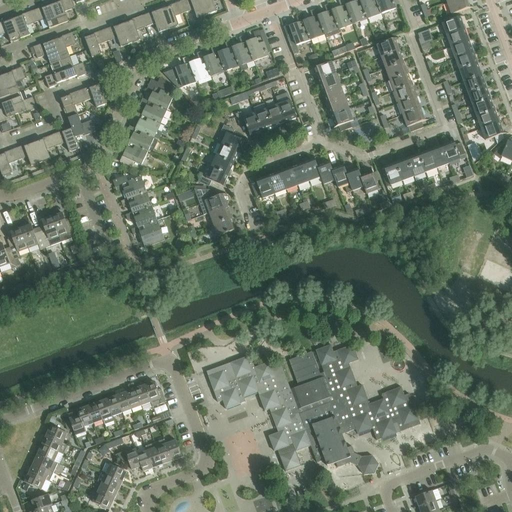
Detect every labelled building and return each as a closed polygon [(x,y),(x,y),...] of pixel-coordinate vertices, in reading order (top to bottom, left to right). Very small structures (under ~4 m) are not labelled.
[(61,3),(52,6),(59,26),(69,22),(66,12),(75,9),(71,0),(64,0),(61,1),(61,3)] [(186,0),(181,2),(185,14),(194,10),(197,20),(208,16),(201,0),(186,0)] [(201,0),(208,16),(217,13),(214,3),(221,0),(201,0)] [(332,11),(339,30),(354,25),(346,6),(347,6),(344,0),(342,0),(339,2),(341,7),(335,9),(336,10),(333,11),(332,11)] [(350,5),(347,6),(346,6),(354,25),(368,20),(360,1),(361,1),(360,0),(354,0),(355,1),(349,3),(350,5)] [(362,0),(361,1),(360,1),(368,20),(382,14),(376,0),(362,0)] [(376,0),(382,14),(396,9),(392,0),(376,0)] [(470,9),(466,0),(456,0),(447,3),(452,16),(470,9)] [(175,17),(185,14),(181,2),(171,6),(171,7),(162,10),(169,30),(179,27),(175,17)] [(318,17),(325,36),(339,30),(332,11),(333,11),(330,5),(325,7),(326,12),(321,14),(322,15),(319,17),(318,17)] [(42,8),(32,12),(37,23),(46,20),(50,29),(59,26),(52,6),(43,9),(42,8)] [(152,13),(142,16),(147,28),(156,25),(159,34),(169,30),(162,10),(153,14),(152,13)] [(304,22),(311,41),(325,36),(318,17),(319,17),(316,10),(310,12),(312,17),(307,19),(308,21),(304,22)] [(27,27),(37,23),(32,12),(23,16),(23,17),(14,20),(21,40),(31,36),(27,27)] [(137,31),(147,28),(142,16),(132,20),(133,21),(124,25),(131,45),(141,41),(137,31)] [(292,47),(296,46),(297,47),(311,41),(304,22),(302,16),(296,18),(298,23),(284,28),(288,39),(289,38),(292,47)] [(447,36),(465,30),(460,18),(443,24),(447,36)] [(11,44),(21,40),(14,20),(5,24),(4,22),(0,23),(0,36),(8,34),(11,44)] [(121,48),(131,45),(124,25),(114,28),(114,27),(104,31),(108,42),(117,39),(121,48)] [(452,48),(469,41),(465,30),(447,36),(452,48)] [(99,46),(108,42),(104,31),(94,34),(95,36),(85,39),(92,59),(103,55),(99,46)] [(251,42),(248,43),(248,44),(254,62),(269,57),(259,31),(253,33),(255,39),(251,41),(251,42)] [(63,39),(53,42),(60,62),(70,58),(67,48),(76,45),(72,34),(62,37),(63,39)] [(233,49),(240,67),(242,72),(249,70),(247,65),(254,62),(248,44),(248,43),(245,37),(239,39),(241,44),(236,46),(237,48),(234,49),(233,49)] [(381,58),(400,52),(395,39),(377,46),(381,58)] [(456,59),(473,53),(469,41),(452,48),(456,59)] [(47,56),(51,65),(60,62),(53,42),(44,46),(44,44),(33,48),(38,59),(47,56)] [(223,53),(220,54),(219,54),(226,73),(240,67),(233,49),(234,49),(231,42),(225,44),(227,49),(222,51),(223,53)] [(205,59),(212,78),(226,73),(219,54),(220,54),(217,47),(211,49),(213,55),(208,56),(209,58),(206,59),(205,59)] [(195,63),(191,64),(191,65),(198,83),(212,78),(205,59),(206,59),(203,52),(197,55),(199,60),(194,62),(195,63)] [(386,70),(404,63),(400,52),(381,58),(386,70)] [(460,71),(478,64),(473,53),(456,59),(460,71)] [(191,65),(191,64),(189,57),(183,60),(185,65),(170,70),(174,81),(180,79),(183,88),(198,83),(191,65)] [(70,58),(60,62),(68,81),(77,77),(78,79),(87,75),(83,64),(74,67),(70,58)] [(60,62),(51,65),(54,74),(45,78),(49,89),(59,86),(58,84),(68,81),(60,62)] [(319,82),(336,75),(332,63),(314,69),(319,82)] [(390,81),(408,74),(404,63),(386,70),(390,81)] [(465,83),(482,76),(478,64),(460,71),(465,83)] [(279,68),(268,72),(270,80),(282,76),(279,68)] [(13,73),(3,77),(10,96),(20,92),(17,83),(26,80),(22,69),(12,72),(13,73)] [(394,93),(412,86),(408,74),(390,81),(394,93)] [(323,93),(341,86),(336,75),(319,82),(323,93)] [(469,95),(487,88),(482,76),(465,83),(469,95)] [(0,98),(0,100),(10,96),(3,77),(0,78),(0,98)] [(149,103),(168,111),(174,97),(170,95),(172,90),(161,78),(158,83),(152,80),(147,91),(152,93),(149,98),(151,99),(150,102),(149,103)] [(90,89),(90,88),(80,92),(84,103),(93,100),(97,109),(107,105),(100,86),(90,89)] [(327,105),(345,98),(341,86),(323,93),(327,105)] [(399,105),(417,98),(412,86),(394,93),(399,105)] [(219,97),(237,94),(236,87),(218,90),(219,97)] [(473,106),(491,100),(487,88),(469,95),(473,106)] [(10,96),(17,116),(27,112),(27,113),(37,110),(33,98),(23,102),(20,92),(10,96)] [(68,119),(78,116),(75,106),(84,103),(80,92),(70,95),(71,97),(61,100),(68,119)] [(0,110),(0,123),(9,120),(8,119),(17,116),(10,96),(0,100),(4,109),(0,110)] [(331,116),(349,110),(345,98),(327,105),(331,116)] [(403,116),(421,109),(417,98),(399,105),(403,116)] [(149,103),(150,102),(143,99),(140,105),(145,107),(143,112),(145,113),(143,116),(143,117),(161,125),(168,111),(149,103)] [(478,118),(495,111),(491,100),(473,106),(478,118)] [(279,106),(285,123),(297,119),(291,101),(279,106)] [(285,123),(279,106),(267,110),(274,127),(285,123)] [(421,109),(403,116),(407,128),(408,128),(410,133),(423,128),(421,123),(425,121),(421,109)] [(274,127),(267,110),(256,114),(262,132),(274,127)] [(349,110),(331,116),(336,128),(339,127),(341,133),(352,128),(350,123),(354,122),(349,110)] [(482,129),(499,123),(495,111),(478,118),(482,129)] [(143,117),(143,116),(137,113),(134,119),(139,121),(137,126),(139,127),(137,130),(155,139),(159,141),(162,134),(158,132),(161,125),(143,117)] [(262,132),(256,114),(244,118),(242,113),(236,115),(240,126),(246,124),(250,136),(262,132)] [(75,138),(76,138),(85,135),(85,136),(95,133),(91,121),(82,125),(78,116),(68,119),(72,130),(73,130),(75,138)] [(499,123),(482,129),(486,141),(504,135),(499,123)] [(222,145),(239,153),(244,141),(232,136),(235,131),(224,126),(222,131),(227,134),(222,145)] [(137,130),(130,127),(128,132),(133,134),(130,140),(132,141),(131,144),(149,152),(155,139),(137,130)] [(53,136),(57,147),(66,144),(70,153),(80,149),(76,138),(75,138),(73,130),(72,130),(63,133),(63,132),(53,136)] [(34,144),(41,163),(51,160),(48,150),(57,147),(53,136),(43,139),(44,141),(34,144)] [(502,157),(511,161),(511,140),(510,140),(506,147),(504,146),(493,154),(495,156),(496,158),(498,159),(501,160),(502,157)] [(131,144),(124,141),(122,146),(127,148),(120,162),(132,168),(134,163),(142,166),(149,152),(131,144)] [(443,147),(449,165),(461,160),(460,157),(456,146),(455,143),(443,147)] [(15,150),(19,161),(28,158),(31,167),(41,163),(34,144),(25,147),(25,146),(15,150)] [(456,146),(460,157),(465,155),(461,144),(456,146)] [(239,153),(222,145),(217,156),(234,164),(239,153)] [(431,152),(437,169),(449,165),(443,147),(431,152)] [(0,170),(3,178),(13,174),(9,165),(19,161),(15,150),(5,153),(5,155),(0,156),(0,170)] [(419,156),(426,174),(437,169),(431,152),(419,156)] [(234,164),(217,156),(211,168),(229,176),(234,164)] [(408,160),(414,178),(426,174),(419,156),(408,160)] [(318,167),(315,160),(303,164),(310,182),(322,178),(318,167)] [(396,164),(403,182),(414,178),(408,160),(396,164)] [(322,178),(324,185),(335,181),(336,181),(332,171),(332,170),(329,163),(318,167),(322,178)] [(310,182),(303,164),(291,169),(298,187),(310,182)] [(403,182),(396,164),(384,169),(391,187),(403,182)] [(347,174),(344,166),(332,170),(332,171),(336,181),(335,181),(338,188),(345,186),(348,193),(353,192),(350,184),(347,174)] [(468,178),(474,176),(471,166),(464,168),(468,178)] [(229,176),(211,168),(206,179),(201,177),(198,183),(209,187),(211,182),(223,187),(229,176)] [(298,187),(291,169),(280,173),(287,191),(298,187)] [(361,177),(359,169),(347,174),(350,184),(353,192),(364,187),(365,187),(361,177)] [(287,191),(280,173),(268,177),(275,195),(287,191)] [(380,180),(376,181),(373,173),(361,177),(365,187),(364,187),(367,195),(379,190),(379,189),(382,188),(380,180)] [(268,177),(256,182),(258,185),(252,187),(256,199),(262,197),(263,200),(275,195),(268,177)] [(128,200),(147,193),(142,179),(128,184),(126,178),(114,183),(118,194),(123,192),(125,197),(127,196),(128,200)] [(216,191),(195,190),(204,216),(210,214),(228,207),(223,195),(218,197),(216,191)] [(128,200),(121,202),(123,208),(129,206),(131,211),(132,211),(133,214),(134,214),(152,207),(147,193),(128,200)] [(134,214),(133,214),(126,216),(129,222),(134,220),(136,225),(138,225),(139,228),(158,221),(152,207),(134,214)] [(228,207),(210,214),(214,225),(232,219),(228,207)] [(63,214),(52,218),(62,243),(77,237),(71,220),(66,222),(63,214)] [(45,230),(40,232),(46,249),(62,243),(52,218),(42,222),(45,230)] [(232,219),(214,225),(219,237),(236,231),(232,219)] [(139,228),(132,230),(134,236),(139,234),(145,249),(165,242),(158,221),(139,228)] [(32,226),(21,229),(28,249),(38,245),(40,251),(46,249),(40,232),(35,234),(32,226)] [(14,242),(8,244),(11,251),(15,260),(18,268),(21,267),(18,259),(20,258),(18,253),(28,249),(21,229),(10,233),(14,242)] [(3,245),(0,245),(0,268),(10,265),(12,270),(18,268),(15,260),(11,251),(6,253),(3,245)] [(207,372),(219,403),(223,401),(227,410),(246,403),(245,398),(258,393),(265,412),(270,410),(279,433),(269,437),(274,452),(278,451),(286,473),(302,467),(296,452),(311,447),(318,464),(326,461),(328,468),(337,464),(338,469),(351,464),(358,468),(364,476),(374,475),(379,466),(373,457),(362,458),(355,454),(352,447),(348,449),(343,435),(357,430),(358,435),(373,430),(377,442),(421,425),(410,395),(405,397),(401,388),(382,395),(383,400),(369,405),(362,386),(358,388),(349,365),(359,361),(353,346),(334,353),(331,345),(316,351),(324,373),(321,375),(312,352),(290,361),(299,387),(291,390),(281,364),(272,368),(270,363),(255,368),(251,356),(207,372)] [(145,386),(151,403),(161,399),(155,382),(145,386)] [(145,386),(135,390),(142,407),(151,403),(145,386)] [(126,393),(132,410),(142,407),(135,390),(126,393)] [(126,393),(116,397),(122,414),(132,410),(126,393)] [(106,401),(113,417),(122,414),(116,397),(106,401)] [(106,401),(97,404),(103,421),(113,417),(106,401)] [(88,408),(94,424),(103,421),(97,404),(88,408)] [(78,412),(79,416),(80,416),(84,428),(85,428),(94,424),(88,408),(77,411),(78,412)] [(87,433),(85,428),(84,428),(80,416),(79,416),(78,412),(68,415),(76,437),(87,433)] [(51,427),(47,437),(63,444),(68,435),(51,427)] [(114,456),(136,448),(132,435),(100,447),(103,455),(113,452),(114,456)] [(47,437),(43,446),(59,454),(64,456),(68,446),(63,444),(47,437)] [(173,462),(167,445),(165,440),(156,444),(157,448),(164,465),(173,462)] [(167,445),(173,462),(183,458),(177,441),(167,445)] [(164,465),(157,448),(156,444),(146,447),(148,452),(154,469),(164,465)] [(43,446),(38,455),(55,463),(58,464),(60,465),(64,456),(59,454),(43,446)] [(132,471),(142,467),(143,467),(138,455),(139,455),(137,450),(129,453),(128,451),(118,455),(117,455),(125,464),(126,463),(125,463),(129,462),(132,471)] [(154,469),(148,452),(139,455),(138,455),(143,467),(142,467),(144,472),(154,469)] [(38,455),(34,464),(51,472),(54,474),(58,464),(55,463),(38,455)] [(34,464),(30,474),(46,481),(50,483),(54,474),(51,472),(34,464)] [(111,465),(106,475),(123,483),(127,473),(111,465)] [(30,474),(25,483),(47,493),(52,484),(50,483),(46,481),(30,474)] [(106,475),(102,484),(119,492),(123,483),(106,475)] [(102,484),(98,494),(114,501),(119,492),(102,484)] [(419,508),(436,502),(432,492),(415,498),(419,508)] [(110,511),(114,501),(98,494),(94,503),(110,511)] [(48,508),(52,507),(53,506),(49,496),(32,502),(36,511),(48,508)] [(436,502),(419,508),(420,511),(437,511),(440,511),(436,502)]
